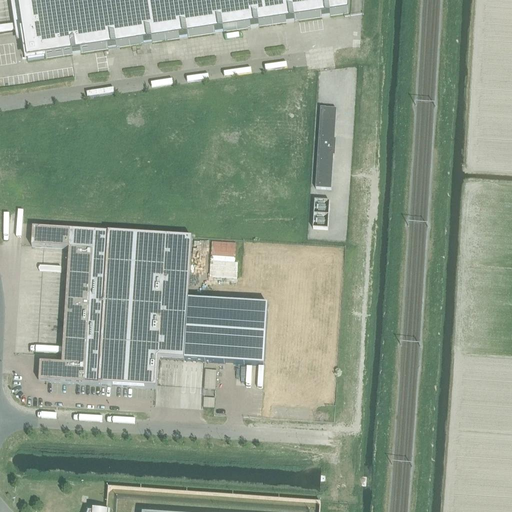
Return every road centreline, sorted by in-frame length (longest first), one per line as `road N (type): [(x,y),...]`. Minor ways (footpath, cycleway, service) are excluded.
road 1 (unclassified): [(314,439),(0,419)]
road 2 (unclassified): [(0,106),(303,59)]
